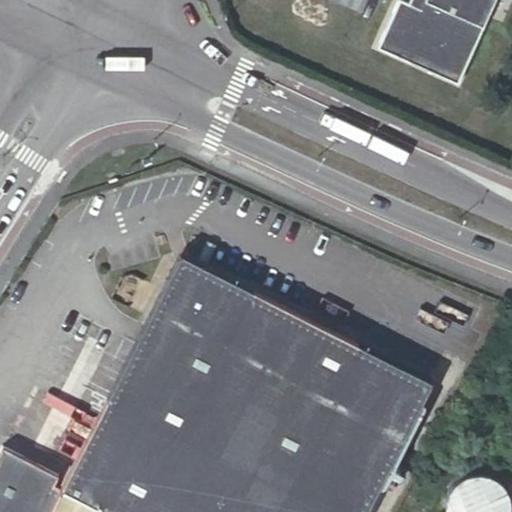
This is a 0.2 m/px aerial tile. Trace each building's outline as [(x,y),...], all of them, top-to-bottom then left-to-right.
[(496,0),(426,0),(426,1),(433,4),(429,11),(403,0),(400,0),(380,48),(461,83),(496,0)] [(81,446),(211,511),(365,511),(434,379),(181,250),(81,445),(81,446)] [(47,511),(81,446),(75,443),(79,435),(24,407),(0,454),(0,511),(47,511)] [(211,511),(81,446),(47,511),(211,511)] [(444,506),(444,509),(445,511),(511,511),(511,472),(509,469),(505,465),(501,462),(496,460),(491,458),(485,457),(480,457),(475,458),(469,459),(464,461),(460,464),(455,467),(451,471),(448,475),(446,480),(444,485),(443,490),(442,496),(442,501),(444,506)]
